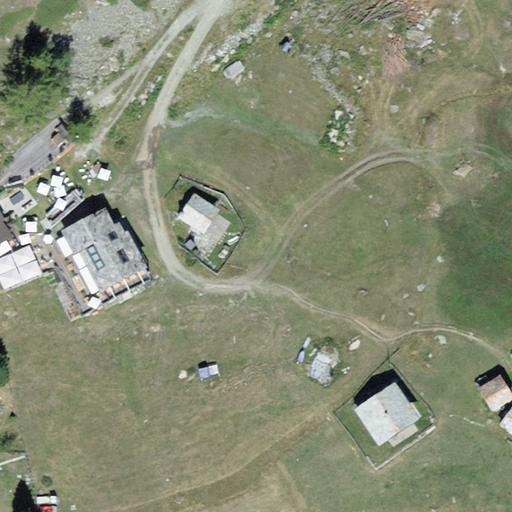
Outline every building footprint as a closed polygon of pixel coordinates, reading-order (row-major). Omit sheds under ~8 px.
[(194,192),(176,220),(202,237),(220,209),(194,192)] [(3,202),(0,203),(0,245),(19,237),(3,202)] [(107,207),(65,232),(94,280),(136,255),(107,207)] [(511,390),(502,373),(475,388),(489,413),(511,400),(511,390)] [(394,381),(354,409),(381,447),(421,418),(394,381)] [(511,411),(499,425),(511,437),(511,411)]
